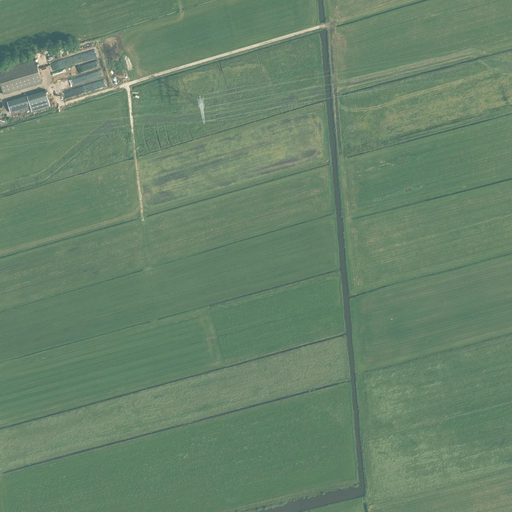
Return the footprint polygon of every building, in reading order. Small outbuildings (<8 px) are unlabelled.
[(66,48),(45,54),(48,62),(68,56),(66,48)] [(0,67),(0,84),(3,94),(42,83),(34,57),(0,67)] [(81,65),(83,70),(97,66),(95,61),(81,65)] [(62,68),(49,72),(51,77),(70,72),(69,69),(63,71),(62,68)] [(26,92),(27,95),(31,110),(49,105),(44,86),(26,92)] [(27,95),(7,101),(10,112),(30,107),(27,95)]
